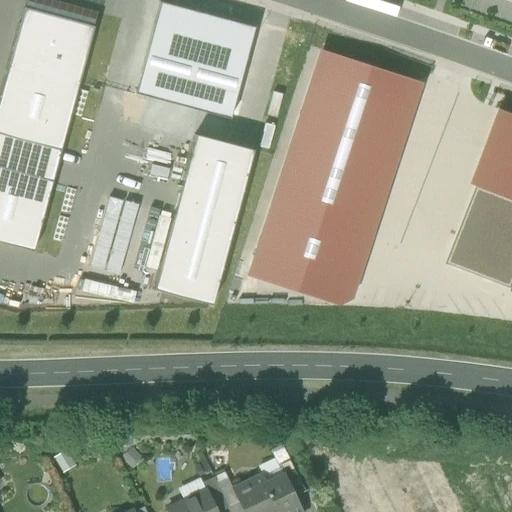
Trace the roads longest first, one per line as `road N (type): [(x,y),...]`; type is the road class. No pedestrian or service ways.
road 1 (tertiary): [(511,384),(345,368),(0,376)]
road 2 (unclassified): [(310,0),(511,67)]
